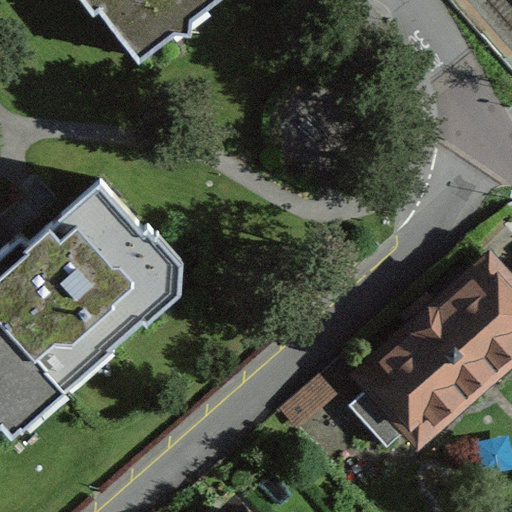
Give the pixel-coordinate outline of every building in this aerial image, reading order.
[(191,39),(191,25),(222,0),(77,0),(92,19),(97,15),(139,67),(177,36),(191,39)] [(0,246),(0,306),(70,384),(144,317),(148,321),(185,288),(185,259),(150,220),(143,226),(100,177),(33,237),(23,226),(0,246)] [(511,273),(489,249),(433,300),(425,292),(400,315),(407,323),(349,376),(362,391),(347,405),(386,447),(401,434),(419,453),(511,368),(511,273)] [(0,424),(1,423),(13,435),(70,384),(0,306),(0,424)] [(297,430),(338,394),(319,372),(278,408),(297,430)] [(251,511),(234,493),(214,511),(251,511)]
